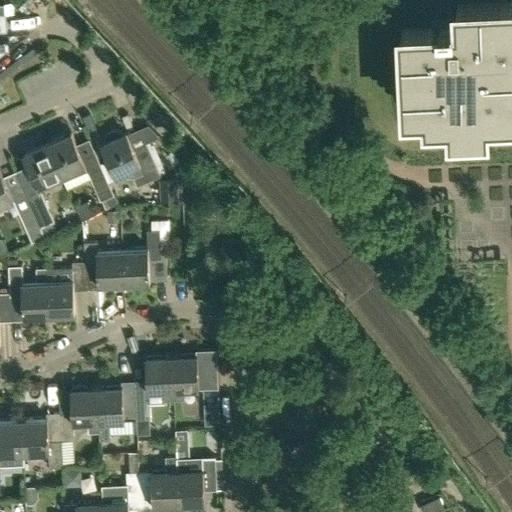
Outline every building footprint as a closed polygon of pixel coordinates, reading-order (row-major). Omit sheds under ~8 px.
[(511,1),(466,4),(457,4),(458,25),(453,26),(453,25),(446,26),(440,26),(435,27),(435,26),(418,27),(402,28),(406,121),(451,119),(452,138),(465,137),(464,131),(487,130),(487,117),(499,116),(499,120),(511,119),(511,1)] [(0,33),(0,49),(10,49),(9,33),(0,33)] [(103,142),(117,176),(120,174),(121,176),(134,177),(138,185),(162,176),(149,145),(134,151),(127,132),(124,134),(120,130),(115,129),(110,131),(107,135),(106,141),(103,142)] [(48,143),(62,177),(87,166),(72,132),(48,143)] [(24,154),(39,187),(62,177),(48,143),(24,154)] [(108,181),(100,163),(87,169),(100,200),(114,194),(108,181)] [(0,204),(14,199),(0,167),(0,204)] [(181,178),(160,179),(161,204),(182,203),(181,178)] [(32,207),(41,226),(54,220),(43,198),(40,191),(28,197),(32,207)] [(41,226),(32,207),(19,212),(32,241),(45,236),(41,226)] [(123,248),(124,283),(150,282),(150,281),(167,280),(166,253),(161,253),(161,244),(170,244),(169,220),(151,220),(152,229),(147,229),(148,247),(123,248)] [(99,284),(124,283),(123,248),(97,249),(97,241),(84,241),(85,261),(87,289),(99,289),(99,284)] [(47,267),(50,314),(75,313),(74,290),(87,289),(85,261),(73,261),(73,266),(47,267)] [(9,265),(10,292),(11,320),(25,319),(25,315),(50,314),(47,267),(36,268),(37,280),(23,281),(22,265),(9,265)] [(0,344),(1,344),(0,324),(0,320),(11,320),(10,292),(0,292),(0,344)] [(172,355),(173,389),(174,400),(185,399),(184,389),(184,388),(205,387),(212,386),(212,376),(210,348),(197,349),(197,353),(172,355)] [(147,380),(134,381),(136,418),(149,418),(148,390),(162,389),(163,400),(174,400),(173,389),(172,355),(146,356),(147,380)] [(123,385),(96,387),(98,431),(99,431),(99,439),(110,439),(109,420),(136,418),(134,381),(123,381),(123,385)] [(73,413),(60,414),(62,441),(74,440),(73,422),(87,421),(88,432),(98,431),(96,387),(71,388),(73,413)] [(24,453),(49,452),(49,467),(63,466),(62,441),(60,414),(48,414),(49,417),(22,418),(24,453)] [(220,414),(205,415),(205,425),(221,424),(220,414)] [(0,471),(0,472),(0,467),(0,464),(25,463),(24,453),(22,418),(0,419),(0,471)] [(176,456),(177,470),(178,503),(205,501),(205,489),(217,489),(216,450),(203,450),(204,468),(188,469),(188,452),(185,449),(176,449),(176,456)] [(101,485),(101,490),(102,511),(128,511),(128,510),(140,509),(137,451),(129,451),(130,472),(127,472),(128,483),(101,485)] [(137,451),(140,509),(154,509),(154,505),(178,503),(177,470),(176,456),(166,456),(166,470),(140,472),(138,451),(137,451)] [(64,511),(102,511),(101,490),(90,490),(91,501),(77,502),(77,503),(64,504),(64,511)]
